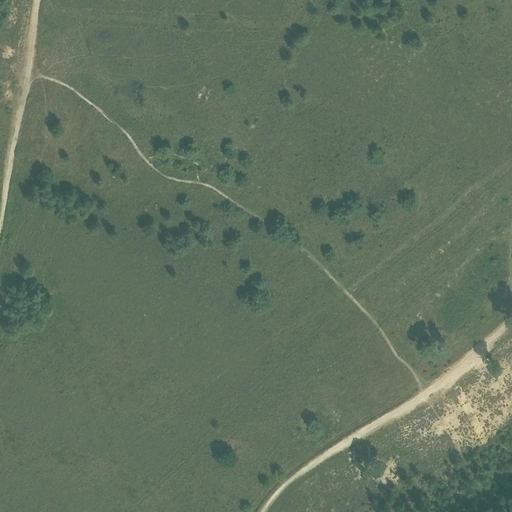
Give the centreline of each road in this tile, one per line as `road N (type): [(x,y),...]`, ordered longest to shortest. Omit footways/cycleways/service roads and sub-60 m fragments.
road 1 (track): [(263,511),(277,490),(427,395)]
road 2 (track): [(29,74),(0,216)]
